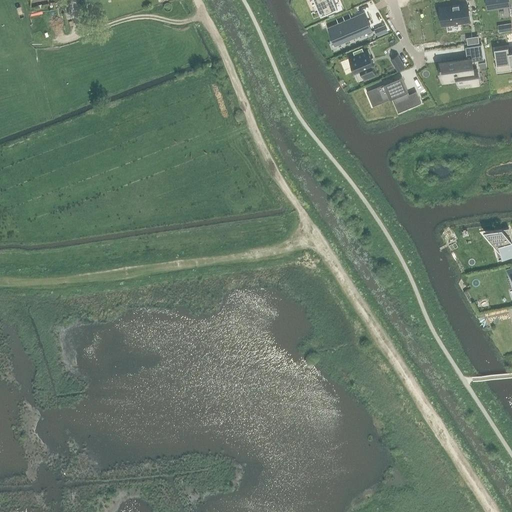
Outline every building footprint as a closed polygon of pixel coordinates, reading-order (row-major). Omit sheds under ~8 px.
[(334,0),(314,0),(322,15),(338,8),(334,0)] [(511,0),(486,0),(488,9),(509,6),(511,16),(511,15),(511,0)] [(459,4),(452,5),(453,6),(439,8),(442,25),(470,21),(467,4),(459,5),(459,4)] [(365,14),(334,27),(341,42),(371,29),(365,14)] [(385,26),(376,30),(378,35),(387,32),(385,26)] [(467,59),(440,63),(442,81),(458,79),(458,82),(478,79),(477,69),(473,70),(472,61),(484,60),(482,45),(465,47),(465,48),(468,48),(470,58),(467,58),(467,59)] [(508,48),(495,50),(498,70),(511,68),(511,54),(509,55),(508,48)] [(355,56),(349,59),(356,75),(361,73),(364,80),(377,75),(374,68),(375,67),(368,50),(364,52),(362,49),(353,52),(355,56)] [(397,55),(391,60),(398,72),(405,67),(397,55)] [(395,106),(396,109),(398,113),(421,103),(416,92),(409,95),(402,77),(367,92),(373,107),(392,99),(395,98),(398,105),(395,106)] [(483,232),(495,246),(496,247),(499,246),(502,257),(498,258),(499,260),(511,255),(511,239),(509,228),(487,231),(483,232)]
